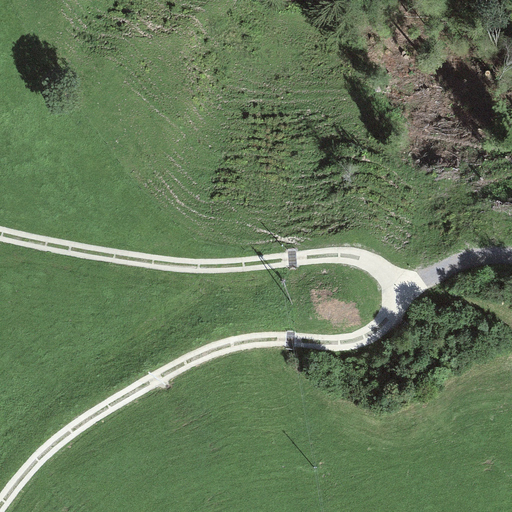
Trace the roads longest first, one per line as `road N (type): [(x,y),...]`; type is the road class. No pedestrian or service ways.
road 1 (track): [(0,234),(162,263),(334,254),(376,265),(396,289),(382,325),(352,341),(236,343),(134,388),(51,445),(0,504)]
road 2 (track): [(396,289),(479,257),(511,256)]
